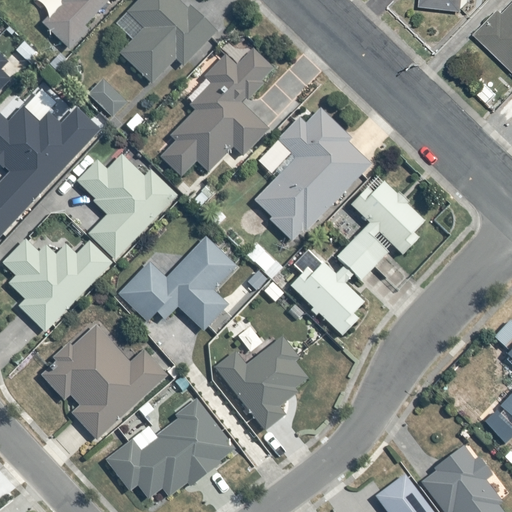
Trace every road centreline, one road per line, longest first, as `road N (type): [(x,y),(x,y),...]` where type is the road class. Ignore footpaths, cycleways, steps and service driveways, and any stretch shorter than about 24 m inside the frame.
road 1 (residential): [(511,201),(379,347),(336,430),(235,511)]
road 2 (residential): [(511,201),(302,0)]
